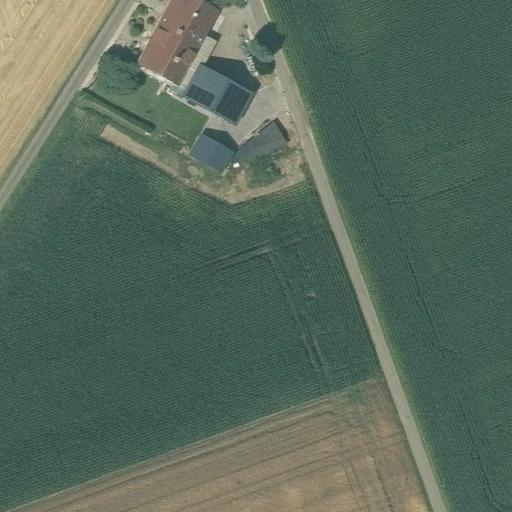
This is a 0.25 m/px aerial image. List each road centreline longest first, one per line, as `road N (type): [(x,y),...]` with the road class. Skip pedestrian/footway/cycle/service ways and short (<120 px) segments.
road 1 (unclassified): [(253,0),(439,511)]
road 2 (residential): [(0,197),(124,0)]
